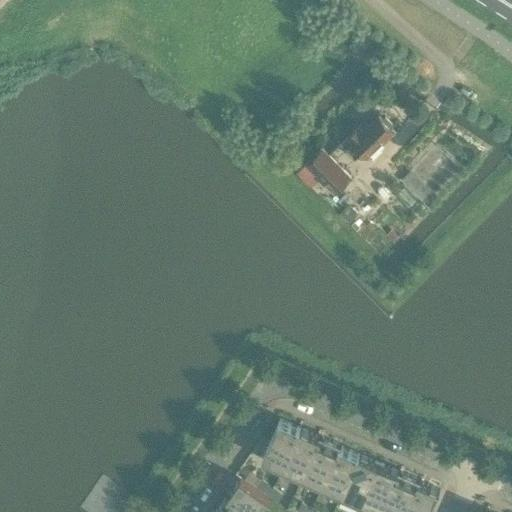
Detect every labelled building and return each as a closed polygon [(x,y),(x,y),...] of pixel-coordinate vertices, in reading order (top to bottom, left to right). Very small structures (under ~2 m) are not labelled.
[(391,124),(393,122),(386,115),(384,117),(380,113),(364,130),(358,124),(341,142),(356,157),(363,150),(367,155),(369,154),(371,156),(381,147),(378,144),(395,128),(391,124)] [(307,161),(336,191),(352,176),(323,146),(307,161)] [(283,467),(301,427),(280,418),(263,458),(283,467)] [(283,467),(303,476),(321,435),(320,435),(320,436),(319,436),(301,427),(283,467)] [(341,444),(321,435),(303,476),(323,484),(341,444)] [(342,444),(341,444),(323,484),(342,493),(340,497),(341,497),(360,454),(341,445),(342,444)] [(380,462),(360,454),(341,497),(360,506),(380,462)] [(399,471),(380,462),(360,506),(361,507),(363,502),(381,510),(380,511),(381,511),(400,470),(399,469),(399,471)] [(405,511),(420,479),(400,470),(381,511),(405,511)] [(257,488),(241,477),(228,495),(251,511),(262,511),(272,499),(267,495),(257,488)] [(421,479),(420,479),(405,511),(429,511),(440,489),(420,480),(421,479)] [(273,487),(263,480),(258,487),(268,493),(273,487)] [(282,494),(273,487),(268,493),(278,500),(282,494)] [(251,511),(228,495),(227,494),(214,511),(251,511)] [(309,511),(312,509),(302,503),(297,509),(301,511),(309,511)]
